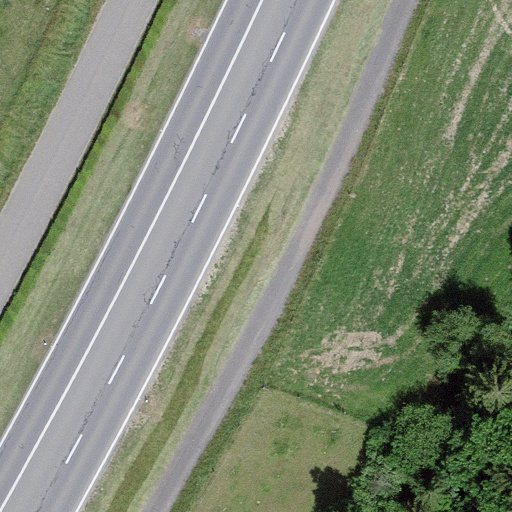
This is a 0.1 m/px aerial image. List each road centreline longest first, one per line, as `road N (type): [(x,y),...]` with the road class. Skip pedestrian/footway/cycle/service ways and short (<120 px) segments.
road 1 (primary): [(281,0),(145,281),(20,511)]
road 2 (track): [(155,511),(290,263),(407,0)]
road 3 (unclassified): [(130,0),(0,262)]
